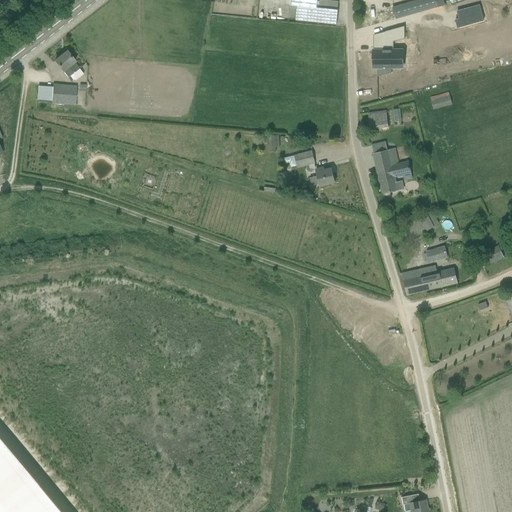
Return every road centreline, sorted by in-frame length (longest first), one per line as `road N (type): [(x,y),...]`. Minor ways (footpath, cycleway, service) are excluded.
road 1 (track): [(402,310),(99,200),(61,189),(11,189)]
road 2 (unclassified): [(402,310),(358,146),(359,0)]
road 3 (unclassified): [(446,511),(402,310)]
road 4 (track): [(11,189),(25,75),(16,54)]
